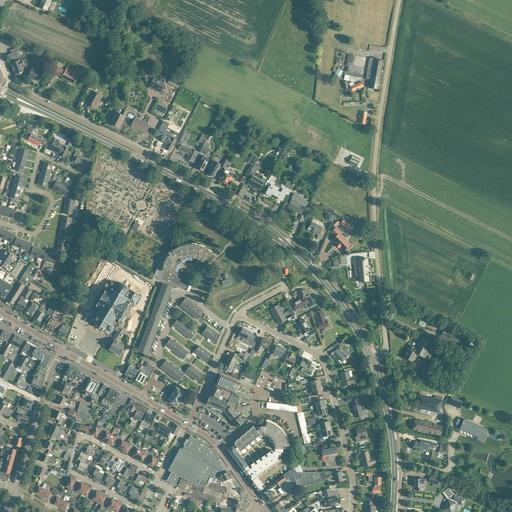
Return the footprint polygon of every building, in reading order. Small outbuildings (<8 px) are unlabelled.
[(42,0),(39,7),(47,10),(48,6),(51,7),(52,3),(50,2),(51,0),(42,0)] [(22,56),(20,52),(18,47),(10,51),(11,54),(8,55),(11,62),(10,62),(16,75),(29,70),(28,67),(30,66),(29,63),(28,63),(25,55),(22,56)] [(25,50),(28,51),(27,54),(34,56),(36,51),(26,47),(25,50)] [(346,68),(346,70),(348,70),(347,71),(346,71),(345,71),(344,74),(345,75),(344,80),(352,82),(353,76),(362,78),(363,73),(362,73),(363,68),(355,66),(358,57),(348,54),(347,60),(345,60),(345,62),(346,63),(346,66),(348,67),(348,70),(347,70),(348,69),(346,68)] [(383,60),(378,59),(370,58),(366,79),(370,80),(369,83),(371,83),(370,88),(377,89),(383,60)] [(40,78),(39,80),(42,74),(37,71),(38,69),(34,66),(35,64),(32,62),(30,67),(33,68),(29,77),(36,80),(37,79),(38,77),(40,78)] [(74,82),(73,84),(74,84),(79,74),(67,67),(65,71),(55,66),(52,72),(60,76),(61,75),(63,76),(62,78),(69,81),(70,80),(74,82)] [(335,74),(336,74),(334,77),(337,79),(339,77),(343,72),(338,68),(335,74)] [(153,79),(150,85),(161,91),(165,84),(163,84),(154,79),(153,79)] [(362,82),(354,85),(352,82),(349,84),(351,88),(349,89),(350,92),(364,87),(362,82)] [(91,86),(89,90),(87,95),(87,94),(90,96),(86,104),(95,108),(102,96),(95,92),(96,89),(91,86)] [(135,118),(137,116),(134,115),(135,114),(129,111),(129,112),(123,109),(121,115),(117,113),(111,124),(119,128),(125,117),(134,121),(135,118)] [(150,125),(135,118),(134,121),(131,126),(136,129),(136,128),(138,129),(138,130),(146,134),(150,125)] [(163,121),(161,126),(158,132),(162,134),(164,128),(167,123),(163,121)] [(28,140),(32,142),(35,144),(36,143),(39,144),(40,143),(43,145),(46,139),(42,138),(42,139),(32,134),(34,130),(29,128),(25,137),(29,139),(28,140)] [(166,149),(170,151),(176,140),(172,138),(174,134),(166,130),(160,141),(166,144),(168,145),(166,149)] [(187,139),(189,135),(184,133),(180,142),(182,143),(185,138),(187,139)] [(55,138),(54,141),(52,144),(53,144),(50,149),(57,152),(56,153),(66,158),(70,149),(59,143),(61,141),(55,138)] [(181,144),(179,147),(179,148),(179,149),(186,153),(187,152),(190,154),(187,160),(193,163),(198,152),(192,149),(192,150),(181,144)] [(203,156),(199,164),(197,168),(203,171),(209,159),(204,157),(208,150),(202,147),(199,154),(203,156)] [(19,156),(26,158),(27,155),(28,155),(29,151),(24,149),(20,148),(19,156)] [(80,165),(80,166),(86,169),(90,161),(79,155),(80,153),(76,151),(73,158),(76,159),(76,160),(75,160),(75,161),(74,163),(78,165),(80,165)] [(253,154),(248,163),(253,165),(257,157),(253,154)] [(27,158),(26,158),(19,156),(17,163),(24,165),(25,162),(26,162),(27,158)] [(359,162),(351,158),(348,163),(356,167),(359,162)] [(212,160),(208,168),(210,170),(208,174),(214,177),(216,173),(220,166),(220,165),(212,160)] [(25,165),(24,165),(17,163),(15,170),(18,171),(23,173),(23,172),(22,172),(23,169),(24,169),(25,165)] [(52,165),(53,166),(53,165),(44,163),(45,163),(44,166),(43,166),(42,170),(43,170),(51,173),(52,167),(51,167),(52,165)] [(254,176),(255,174),(257,171),(253,168),(249,175),(252,177),(248,183),(251,185),(260,190),(261,188),(262,188),(262,187),(262,186),(265,182),(254,176)] [(49,180),(51,173),(43,170),(42,173),(41,173),(40,177),(41,178),(49,180)] [(229,171),(228,172),(226,170),(223,176),(224,176),(221,181),(227,184),(229,180),(230,181),(231,178),(232,178),(234,174),(229,171)] [(247,182),(250,176),(244,173),(241,178),(247,182)] [(268,190),(266,194),(270,196),(271,194),(279,198),(278,199),(282,200),(286,194),(289,195),(293,186),(286,183),(283,188),(280,187),(281,186),(272,181),(274,176),(271,174),(268,180),(267,180),(265,185),(268,186),(267,189),(268,190)] [(14,183),(22,185),(23,182),(24,178),(20,177),(16,176),(14,183)] [(47,187),(49,180),(41,178),(40,181),(39,180),(38,184),(47,187)] [(59,192),(63,185),(57,181),(55,184),(52,189),(53,189),(53,188),(56,190),(55,190),(59,192)] [(22,185),(14,183),(12,190),(20,192),(21,189),(22,185)] [(63,185),(59,192),(62,193),(62,194),(66,196),(68,192),(70,189),(63,185)] [(20,192),(12,190),(10,198),(13,198),(18,200),(18,199),(19,196),(20,192)] [(286,201),(285,205),(288,206),(288,207),(296,210),(295,211),(296,211),(296,210),(299,211),(298,212),(301,214),(303,210),(305,206),(305,205),(306,206),(309,202),(304,199),(304,198),(294,193),(292,198),(292,200),(290,203),(286,201)] [(65,206),(74,208),(75,200),(66,199),(67,199),(66,202),(65,202),(65,206)] [(6,216),(8,208),(1,206),(0,209),(0,214),(2,215),(6,217),(6,216)] [(72,215),(74,208),(65,206),(65,210),(64,210),(63,214),(72,215)] [(8,208),(6,216),(9,217),(13,219),(15,210),(10,209),(8,208)] [(327,213),(326,215),(326,216),(327,220),(332,222),(334,216),(327,213)] [(62,224),(70,226),(72,218),(63,217),(64,217),(63,220),(62,220),(62,224)] [(351,227),(344,220),(341,223),(348,230),(351,227)] [(311,222),(311,224),(309,228),(313,230),(312,232),(319,235),(317,238),(321,240),(326,230),(322,228),(323,227),(311,222)] [(69,233),(70,226),(62,224),(62,227),(61,227),(60,231),(69,233)] [(348,247),(351,245),(340,233),(341,233),(336,228),(331,232),(336,237),(332,240),(336,244),(336,245),(339,248),(339,247),(343,252),(345,249),(347,249),(348,248),(348,247)] [(5,240),(4,241),(8,243),(8,241),(12,243),(14,239),(15,235),(8,232),(5,240)] [(59,242),(67,244),(69,236),(60,234),(60,235),(60,238),(59,238),(58,242),(59,242)] [(21,249),(24,241),(22,240),(20,239),(17,238),(14,246),(21,249)] [(24,241),(21,249),(29,251),(32,244),(29,242),(28,242),(24,241)] [(66,251),(67,244),(59,242),(58,245),(57,249),(66,251)] [(203,264),(215,254),(209,248),(202,244),(194,242),(186,243),(178,245),(171,249),(166,255),(164,254),(152,279),(162,283),(163,284),(152,314),(160,317),(161,314),(162,315),(161,314),(162,311),(163,312),(165,308),(163,307),(164,304),(166,305),(167,301),(166,300),(167,297),(168,298),(170,294),(169,293),(170,290),(171,291),(172,287),(175,288),(176,286),(185,289),(189,279),(188,279),(190,273),(182,270),(180,275),(176,274),(180,265),(178,264),(180,261),(181,262),(182,261),(181,261),(185,259),(185,260),(185,259),(188,258),(189,258),(192,258),(193,258),(196,259),(197,259),(200,261),(203,263),(203,264)] [(38,258),(41,250),(33,247),(30,255),(38,258)] [(6,250),(2,257),(11,263),(15,256),(6,250)] [(45,261),(49,252),(41,250),(38,258),(45,261)] [(49,252),(45,261),(53,264),(56,255),(52,254),(49,252)] [(11,263),(2,257),(0,259),(0,265),(7,269),(11,263)] [(358,276),(358,282),(368,281),(367,271),(368,271),(367,259),(355,260),(356,272),(359,272),(359,276),(358,276)] [(20,280),(7,301),(13,305),(27,282),(30,284),(31,282),(33,279),(35,281),(38,276),(36,274),(39,269),(30,264),(20,280)] [(4,299),(17,279),(1,269),(0,270),(0,293),(0,296),(1,297),(1,296),(3,297),(2,298),(4,299)] [(222,282),(224,287),(232,284),(230,279),(222,282)] [(115,284),(110,280),(108,285),(106,284),(103,289),(103,290),(102,289),(99,293),(101,294),(97,301),(95,300),(93,303),(94,304),(93,304),(94,305),(93,307),(95,308),(94,310),(96,311),(94,314),(93,314),(90,320),(91,320),(90,321),(92,322),(93,321),(95,323),(94,325),(104,331),(105,329),(111,332),(112,332),(113,331),(113,329),(112,329),(113,329),(114,330),(115,328),(114,327),(114,326),(116,323),(117,324),(118,322),(120,324),(122,321),(122,322),(123,321),(123,322),(126,318),(125,317),(128,311),(129,311),(132,307),(131,307),(132,306),(131,306),(132,304),(134,305),(140,296),(130,290),(130,291),(128,290),(127,288),(127,287),(126,286),(125,284),(123,284),(122,284),(121,284),(119,284),(118,285),(115,284)] [(39,283),(37,286),(45,291),(41,296),(46,299),(51,291),(39,283)] [(28,288),(16,307),(23,311),(28,304),(24,302),(26,299),(27,299),(32,291),(28,288)] [(295,311),(304,306),(309,303),(305,296),(304,290),(299,290),(301,299),(291,304),(295,311)] [(186,310),(187,310),(192,303),(185,299),(180,306),(181,305),(183,307),(183,308),(186,310)] [(30,301),(28,304),(29,305),(25,312),(32,317),(39,306),(30,301)] [(50,315),(56,305),(49,302),(48,304),(51,306),(47,313),(50,315)] [(192,315),(192,314),(198,308),(192,303),(187,310),(189,312),(192,315)] [(56,305),(50,315),(54,317),(60,307),(56,305)] [(286,320),(281,310),(278,305),(276,306),(274,307),(275,307),(272,309),(277,317),(275,318),(279,324),(283,322),(286,320)] [(39,310),(37,314),(34,318),(35,319),(35,318),(40,321),(46,311),(41,307),(39,310)] [(198,308),(192,314),(195,316),(195,317),(198,319),(203,312),(198,308)] [(318,311),(317,311),(317,312),(316,312),(319,322),(317,323),(319,329),(328,326),(326,319),(324,320),(323,317),(324,317),(323,316),(321,310),(318,311)] [(418,325),(420,326),(421,325),(424,327),(430,316),(424,313),(418,325)] [(159,319),(160,317),(152,314),(138,351),(147,354),(146,354),(147,351),(148,351),(150,347),(149,347),(150,344),(151,344),(152,340),(151,340),(152,337),(153,337),(155,333),(154,333),(155,330),(156,331),(158,326),(156,326),(157,323),(159,324),(160,319),(159,319)] [(50,319),(49,321),(46,326),(54,330),(56,326),(58,327),(57,328),(60,323),(55,320),(54,321),(50,319)] [(179,330),(184,323),(178,319),(173,326),(173,325),(176,327),(175,328),(179,330)] [(303,319),(300,321),(296,323),(299,328),(300,328),(302,333),(301,334),(302,334),(305,333),(306,335),(309,334),(310,336),(316,333),(314,329),(310,332),(303,319)] [(185,335),(185,334),(190,328),(184,323),(179,330),(182,332),(181,332),(185,335)] [(64,328),(65,326),(63,325),(57,334),(65,338),(69,331),(64,328)] [(120,340),(125,331),(116,326),(115,328),(114,330),(117,331),(111,342),(110,342),(109,344),(111,346),(109,349),(120,356),(125,346),(119,342),(121,340),(120,340)] [(209,338),(214,331),(208,326),(202,334),(203,333),(205,335),(205,336),(208,338),(209,338)] [(190,328),(185,334),(188,336),(187,337),(191,339),(196,332),(190,328)] [(239,335),(244,338),(247,339),(250,341),(253,335),(250,333),(250,332),(243,328),(239,335)] [(460,348),(464,339),(445,329),(440,337),(460,348)] [(0,338),(7,342),(11,334),(8,333),(4,330),(0,337),(0,338)] [(214,331),(209,338),(211,340),(214,343),(220,336),(214,331)] [(4,376),(10,365),(12,361),(15,357),(14,357),(23,341),(18,338),(19,337),(15,336),(14,336),(10,344),(7,342),(1,355),(0,355),(0,359),(3,361),(5,357),(10,360),(6,367),(2,375),(4,376)] [(437,344),(425,338),(421,336),(414,348),(414,347),(410,345),(408,349),(403,357),(412,362),(415,357),(416,354),(425,358),(428,360),(437,344)] [(259,342),(255,351),(259,353),(263,346),(268,349),(271,342),(266,340),(263,338),(263,339),(263,338),(261,343),(259,342)] [(171,350),(172,350),(177,343),(170,339),(165,346),(166,345),(168,347),(168,348),(171,350)] [(29,359),(35,347),(26,343),(22,350),(20,354),(24,356),(18,365),(17,369),(19,370),(19,369),(22,371),(29,359)] [(178,354),(183,348),(177,343),(172,350),(174,352),(177,355),(178,354)] [(345,349),(344,349),(343,350),(340,345),(339,346),(337,343),(332,346),(334,349),(329,352),(330,352),(332,355),(331,355),(332,355),(335,353),(338,355),(336,357),(342,362),(347,358),(348,357),(350,355),(350,353),(345,349)] [(200,357),(205,350),(199,346),(194,353),(197,355),(200,358),(200,357)] [(276,355),(281,357),(285,350),(283,349),(284,348),(281,347),(281,348),(277,346),(272,355),(269,354),(267,359),(270,360),(272,357),(274,358),(276,355)] [(39,365),(45,353),(43,351),(42,352),(36,348),(35,347),(29,359),(22,371),(23,371),(15,386),(25,391),(26,389),(30,382),(39,365)] [(183,348),(178,354),(180,356),(180,357),(183,359),(188,352),(183,348)] [(205,350),(200,357),(203,359),(203,360),(206,362),(211,355),(205,350)] [(226,363),(236,367),(243,370),(244,368),(234,363),(236,359),(238,355),(235,354),(235,353),(234,353),(232,352),(230,357),(229,356),(226,363)] [(287,356),(286,358),(283,364),(287,365),(288,364),(292,366),(295,360),(292,358),(294,354),(290,352),(288,356),(287,356)] [(45,369),(47,370),(53,359),(52,357),(45,353),(39,365),(45,369)] [(141,366),(139,368),(139,370),(140,371),(137,375),(135,380),(142,384),(146,378),(148,379),(150,375),(149,375),(151,375),(154,367),(149,365),(151,360),(143,357),(142,359),(142,360),(147,363),(144,367),(141,365),(141,366)] [(266,358),(261,367),(265,369),(270,360),(267,359),(266,358)] [(304,358),(301,362),(300,365),(303,367),(301,371),(305,373),(306,371),(311,374),(315,367),(311,365),(312,363),(308,361),(308,360),(304,358)] [(167,372),(172,365),(166,361),(160,368),(161,368),(161,367),(164,369),(163,370),(167,372)] [(236,367),(226,363),(223,369),(232,373),(233,373),(236,367)] [(10,365),(4,376),(3,378),(9,382),(16,369),(10,365)] [(45,369),(39,365),(30,382),(32,383),(31,384),(35,386),(35,385),(40,387),(41,386),(42,386),(47,375),(43,373),(44,371),(45,369)] [(64,375),(59,386),(61,387),(69,390),(70,391),(71,386),(73,380),(78,370),(69,365),(64,375)] [(173,376),(178,370),(172,365),(167,372),(170,374),(169,374),(172,377),(173,376)] [(192,377),(192,376),(197,370),(191,365),(185,372),(186,372),(189,374),(188,374),(192,377)] [(134,378),(138,370),(129,366),(125,374),(134,378)] [(344,386),(355,384),(353,377),(352,377),(351,370),(352,370),(352,368),(344,369),(345,372),(341,373),(341,374),(342,373),(343,379),(342,379),(344,386)] [(79,388),(86,376),(86,375),(78,370),(73,380),(71,386),(79,388)] [(178,370),(173,376),(175,378),(175,379),(178,381),(184,374),(178,370)] [(197,370),(192,376),(195,378),(194,379),(197,381),(203,374),(197,370)] [(232,395),(233,393),(246,399),(251,388),(225,377),(221,375),(222,375),(221,375),(220,375),(220,374),(220,375),(215,385),(216,386),(213,392),(211,392),(206,404),(207,405),(207,404),(224,412),(226,407),(227,406),(229,402),(228,402),(232,395)] [(96,381),(95,381),(95,380),(90,378),(88,382),(87,382),(85,386),(83,391),(86,392),(85,394),(86,395),(87,396),(88,396),(88,395),(89,396),(89,394),(92,396),(89,402),(93,404),(101,388),(98,386),(100,383),(96,381)] [(9,386),(0,380),(0,396),(2,398),(9,386)] [(312,389),(321,387),(320,382),(319,382),(319,380),(310,382),(312,389)] [(99,407),(99,406),(101,403),(96,400),(99,396),(103,398),(109,387),(104,384),(101,388),(93,404),(99,407)] [(181,387),(178,385),(170,398),(170,401),(171,402),(174,403),(174,405),(176,405),(177,405),(180,401),(181,402),(186,394),(183,391),(184,389),(181,387)] [(29,386),(26,391),(33,395),(36,389),(29,386)] [(114,404),(120,393),(109,387),(107,392),(101,403),(99,406),(104,408),(102,413),(103,413),(102,416),(106,419),(114,404)] [(321,387),(312,389),(313,395),(322,393),(321,391),(322,391),(321,387)] [(114,404),(106,419),(107,419),(109,416),(111,418),(113,415),(114,416),(119,408),(121,404),(123,406),(128,397),(120,393),(114,404)] [(232,395),(228,402),(229,402),(236,406),(240,398),(232,395)] [(421,395),(418,408),(438,413),(438,412),(439,409),(440,409),(443,398),(435,396),(434,398),(429,397),(421,395)] [(71,401),(65,398),(61,396),(57,403),(63,406),(65,403),(69,405),(71,401)] [(354,396),(346,398),(347,402),(351,401),(353,407),(355,417),(359,416),(359,417),(360,416),(361,416),(362,415),(366,415),(365,410),(361,411),(359,399),(355,400),(354,396)] [(16,407),(18,407),(27,412),(28,409),(30,409),(32,406),(33,407),(34,403),(33,402),(20,397),(16,407)] [(463,402),(451,398),(449,404),(461,409),(463,402)] [(131,416),(138,403),(131,399),(129,403),(127,402),(121,413),(124,415),(127,410),(128,410),(133,413),(131,416)] [(1,404),(0,406),(0,413),(2,414),(6,416),(9,411),(12,413),(13,411),(6,407),(9,403),(4,400),(1,404)] [(316,409),(325,407),(323,401),(324,401),(311,403),(313,410),(316,409)] [(228,416),(239,407),(238,407),(237,407),(237,406),(236,406),(229,402),(227,406),(229,408),(224,412),(228,416)] [(267,403),(266,408),(267,408),(299,412),(296,402),(288,405),(267,402),(267,403)] [(138,403),(131,416),(140,421),(144,414),(147,407),(138,403)] [(236,416),(238,418),(240,416),(251,407),(251,405),(240,407),(241,407),(239,407),(228,416),(231,420),(236,416)] [(26,416),(27,412),(18,407),(16,415),(19,416),(17,420),(27,423),(29,417),(26,416)] [(325,407),(316,409),(317,413),(314,413),(315,416),(327,413),(326,413),(325,407)] [(88,414),(91,409),(89,412),(86,410),(82,418),(85,419),(88,414)] [(74,416),(68,413),(67,415),(56,410),(53,417),(59,420),(61,417),(65,419),(66,417),(74,421),(76,417),(74,416)] [(147,413),(144,417),(140,425),(148,429),(154,418),(149,415),(147,413)] [(93,418),(94,416),(88,414),(85,419),(91,422),(93,418)] [(240,416),(238,418),(233,422),(237,428),(247,420),(245,417),(243,419),(240,416)] [(432,422),(420,420),(415,419),(413,430),(418,431),(440,435),(442,425),(431,423),(432,422)] [(474,435),(478,437),(479,438),(480,435),(483,435),(485,430),(482,429),(483,427),(464,419),(463,419),(465,420),(461,429),(474,434),(474,435)] [(170,433),(172,429),(160,422),(160,423),(154,420),(150,429),(155,432),(163,436),(163,437),(163,438),(165,439),(166,439),(167,438),(170,433)] [(243,469),(248,466),(246,463),(244,461),(240,455),(263,436),(266,437),(269,440),(271,442),(273,446),(273,449),(283,449),(288,449),(288,448),(287,442),(289,442),(289,440),(286,434),(285,433),(282,428),(281,427),(276,423),(274,422),(269,420),(267,420),(266,420),(264,427),(264,426),(263,426),(262,426),(261,427),(260,427),(260,428),(260,429),(257,431),(254,428),(254,427),(253,426),(233,443),(235,445),(235,444),(237,447),(235,449),(233,446),(228,450),(239,465),(243,469)] [(324,422),(320,423),(322,430),(330,428),(329,424),(330,424),(329,424),(328,422),(329,421),(324,422)] [(65,427),(60,425),(57,423),(56,426),(53,424),(53,425),(51,430),(50,430),(48,434),(58,439),(61,432),(62,432),(63,430),(66,432),(68,428),(65,427)] [(93,431),(96,426),(90,425),(89,427),(77,424),(76,430),(79,430),(78,432),(82,433),(88,434),(89,430),(93,431)] [(172,429),(170,433),(176,436),(181,427),(175,424),(172,429)] [(101,434),(105,428),(102,427),(101,429),(96,426),(93,431),(91,435),(94,437),(95,436),(96,437),(99,433),(101,434)] [(359,436),(358,436),(355,437),(356,442),(368,439),(365,427),(356,429),(357,429),(359,436)] [(107,443),(111,434),(106,432),(107,430),(105,428),(101,434),(104,436),(102,440),(107,443)] [(322,430),(318,431),(320,439),(322,440),(328,438),(328,436),(332,435),(332,434),(331,432),(330,428),(322,430)] [(18,434),(11,432),(9,438),(13,439),(12,441),(15,442),(14,445),(20,447),(23,439),(17,437),(18,434)] [(117,443),(120,436),(117,435),(116,437),(111,434),(107,443),(112,445),(114,441),(117,443)] [(154,438),(147,434),(144,440),(151,443),(154,438)] [(184,480),(185,479),(192,483),(205,487),(208,482),(210,478),(212,478),(216,471),(218,472),(225,468),(221,462),(222,461),(216,458),(217,456),(207,450),(209,446),(204,444),(205,442),(195,437),(195,438),(190,435),(187,439),(186,439),(181,449),(180,449),(169,470),(170,471),(165,480),(175,485),(180,476),(182,477),(181,479),(182,479),(184,480)] [(122,451),(126,442),(122,440),(123,438),(120,436),(117,443),(119,444),(117,448),(122,451)] [(414,446),(413,449),(421,451),(422,450),(426,451),(427,446),(429,447),(434,448),(435,443),(430,442),(420,440),(420,442),(415,441),(414,444),(414,446)] [(53,443),(52,443),(48,441),(44,447),(53,452),(55,449),(59,451),(61,447),(56,445),(53,444),(53,443)] [(126,442),(122,451),(127,453),(129,449),(132,451),(135,444),(130,441),(129,443),(126,442)] [(137,459),(142,450),(139,449),(140,447),(140,445),(136,443),(135,444),(132,451),(135,452),(132,456),(137,459)] [(79,455),(87,459),(89,455),(92,457),(96,448),(89,445),(85,452),(82,450),(83,449),(79,455)] [(1,452),(15,456),(16,450),(10,448),(10,449),(7,448),(6,450),(2,449),(1,452)] [(335,448),(330,449),(322,451),(324,457),(325,457),(326,461),(325,462),(326,467),(331,466),(336,465),(335,461),(335,460),(334,460),(333,455),(337,455),(335,448)] [(364,467),(371,465),(371,464),(376,463),(374,459),(370,460),(368,452),(367,452),(367,449),(359,450),(360,454),(361,453),(363,461),(364,463),(363,463),(364,467)] [(147,459),(151,452),(148,451),(147,450),(145,451),(144,452),(142,450),(137,459),(142,461),(144,457),(147,459)] [(151,452),(147,459),(150,460),(148,464),(149,465),(149,466),(152,467),(157,459),(152,456),(155,451),(152,450),(151,452)] [(15,456),(1,452),(0,451),(0,455),(1,455),(1,456),(8,457),(7,460),(13,462),(15,456)] [(243,469),(243,470),(250,479),(251,478),(252,481),(251,482),(253,484),(255,486),(259,492),(265,487),(260,480),(258,477),(256,475),(257,474),(258,475),(279,461),(273,453),(271,454),(270,452),(267,454),(268,456),(266,458),(265,456),(261,458),(263,460),(261,461),(259,459),(256,461),(257,463),(255,465),(254,463),(251,465),(252,467),(250,469),(248,466),(243,469)] [(48,453),(47,455),(44,454),(41,461),(45,463),(46,463),(47,461),(54,464),(56,460),(52,458),(53,455),(48,453)] [(111,460),(113,456),(107,453),(108,454),(106,457),(99,453),(95,460),(98,462),(103,464),(105,462),(109,464),(111,460)] [(90,460),(87,459),(79,455),(76,461),(77,460),(80,462),(77,469),(87,474),(88,471),(89,471),(85,469),(88,465),(90,460)] [(123,466),(125,462),(119,459),(118,459),(120,460),(118,463),(111,460),(109,464),(107,466),(115,471),(117,468),(121,470),(123,466)] [(11,468),(5,466),(0,465),(0,468),(4,469),(3,472),(10,474),(11,468)] [(135,472),(137,469),(131,465),(130,466),(132,466),(130,470),(123,466),(121,470),(119,473),(123,475),(127,477),(128,475),(132,477),(133,476),(135,472)] [(95,467),(92,466),(91,468),(89,472),(96,476),(95,479),(93,479),(99,482),(101,479),(103,474),(99,472),(100,470),(95,467)] [(46,470),(45,469),(40,467),(37,475),(42,477),(43,474),(47,476),(49,472),(46,470)] [(288,478),(297,472),(293,467),(283,475),(275,480),(278,484),(279,485),(288,478)] [(60,473),(60,472),(54,469),(53,470),(52,469),(50,472),(61,478),(62,475),(60,473)] [(326,472),(327,477),(328,477),(329,479),(333,478),(332,476),(335,477),(336,481),(342,480),(341,472),(335,473),(334,470),(329,471),(326,472)] [(3,472),(0,471),(0,478),(8,481),(10,474),(3,472)] [(115,480),(111,478),(112,476),(108,474),(104,472),(103,474),(101,479),(108,482),(106,486),(105,485),(111,488),(113,485),(115,481),(115,480)] [(133,476),(132,477),(133,477),(131,479),(135,481),(139,483),(140,481),(144,483),(143,485),(149,475),(143,472),(142,472),(144,473),(142,476),(135,472),(133,476)] [(223,481),(231,478),(228,472),(220,475),(223,481)] [(326,472),(303,472),(297,472),(288,478),(288,479),(279,486),(284,493),(293,486),(292,484),(296,481),(298,488),(327,480),(327,477),(326,472)] [(373,477),(373,472),(367,472),(367,476),(369,476),(368,481),(375,482),(375,488),(373,488),(373,493),(380,493),(381,477),(373,477)] [(430,476),(428,483),(438,485),(439,480),(435,479),(436,477),(434,477),(430,476)] [(71,495),(75,487),(73,486),(76,480),(74,479),(71,477),(66,486),(71,489),(68,495),(70,496),(71,495)] [(125,491),(127,487),(123,485),(124,483),(119,480),(120,480),(116,478),(115,480),(115,481),(113,485),(120,489),(118,492),(117,491),(123,495),(125,491)] [(231,478),(212,486),(220,503),(226,501),(227,502),(231,501),(231,500),(230,499),(238,495),(231,479),(231,478)] [(421,479),(420,479),(415,479),(414,487),(417,487),(417,491),(421,491),(421,487),(421,484),(426,484),(426,479),(425,479),(421,479)] [(276,485),(278,484),(275,480),(274,482),(267,486),(269,489),(276,485)] [(47,484),(46,484),(44,483),(42,488),(39,486),(36,493),(42,496),(45,489),(46,488),(47,484)] [(81,494),(86,485),(81,483),(78,489),(75,487),(71,495),(74,497),(76,492),(81,494)] [(88,500),(91,494),(88,493),(91,488),(86,485),(81,494),(86,497),(85,499),(88,500)] [(125,491),(132,495),(130,498),(129,497),(129,498),(135,501),(139,493),(135,491),(136,489),(131,486),(128,485),(127,487),(125,491)] [(332,496),(330,488),(323,490),(325,498),(332,496)] [(442,493),(447,499),(442,511),(444,511),(453,511),(456,504),(462,506),(465,499),(453,494),(449,488),(442,493)] [(48,499),(50,494),(51,492),(45,489),(42,496),(48,499)] [(266,501),(273,496),(275,494),(273,491),(271,493),(268,490),(261,495),(264,498),(266,501)] [(97,502),(101,493),(96,491),(94,496),(91,494),(88,500),(88,501),(90,502),(91,502),(92,500),(97,502)] [(102,511),(106,502),(104,501),(106,496),(101,493),(97,502),(102,505),(99,509),(102,511)] [(323,500),(319,501),(320,506),(325,507),(334,505),(334,503),(337,502),(336,497),(323,500)] [(59,507),(62,500),(56,498),(53,504),(59,507)] [(110,511),(111,511),(117,501),(112,499),(109,504),(106,502),(102,511),(104,511),(106,510),(109,511),(110,511)] [(69,503),(68,503),(62,500),(59,507),(66,510),(69,503)] [(233,510),(238,511),(241,501),(236,500),(235,500),(234,505),(225,502),(224,506),(234,509),(233,510)] [(120,511),(122,510),(119,509),(122,504),(117,501),(111,511),(120,511)] [(379,503),(373,502),(366,501),(366,509),(367,510),(367,511),(373,511),(374,506),(378,507),(379,503)] [(287,511),(290,510),(288,508),(285,510),(283,508),(279,503),(272,508),(275,511),(287,511)]
